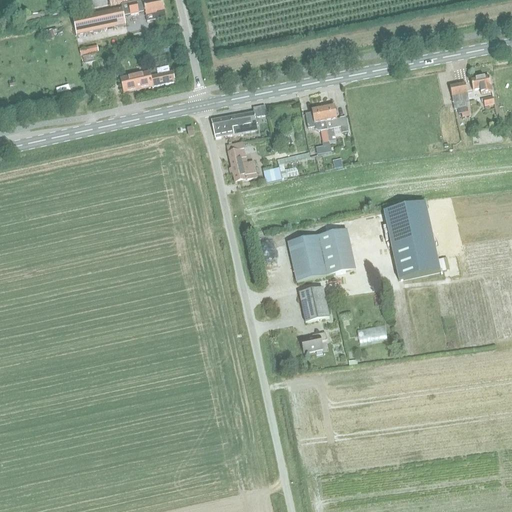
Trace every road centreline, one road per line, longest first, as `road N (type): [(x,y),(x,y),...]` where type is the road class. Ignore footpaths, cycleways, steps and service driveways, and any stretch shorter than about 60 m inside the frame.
road 1 (unclassified): [(291,511),(201,106)]
road 2 (secondary): [(201,106),(511,44)]
road 3 (secondary): [(0,150),(201,106)]
